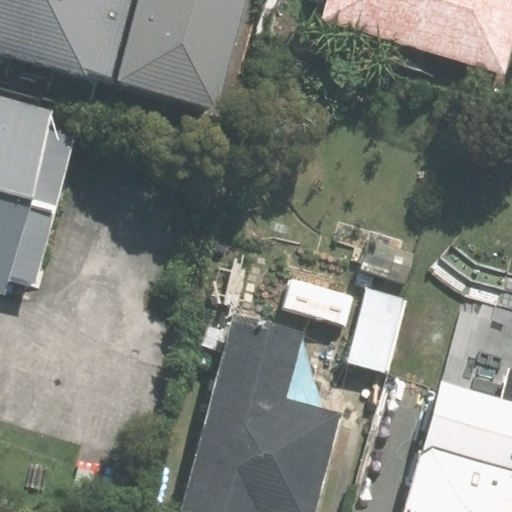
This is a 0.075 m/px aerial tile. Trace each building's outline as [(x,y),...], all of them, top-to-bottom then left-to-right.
[(0,0),(0,51),(114,76),(130,0),(0,0)] [(249,0),(152,0),(134,79),(227,100),(249,0)] [(511,0),(326,0),(322,23),(511,61),(511,0)] [(84,127),(0,105),(0,282),(41,293),(84,127)] [(409,299),(362,286),(339,367),(386,381),(409,299)] [(326,337),(238,315),(189,505),(218,511),(321,511),(348,411),(310,401),(326,337)] [(511,511),(511,390),(448,376),(417,511),(511,511)]
